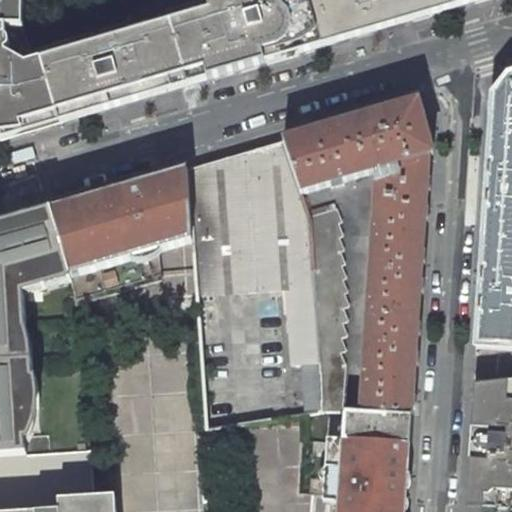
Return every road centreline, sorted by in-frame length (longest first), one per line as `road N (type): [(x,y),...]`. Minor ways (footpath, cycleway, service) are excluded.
road 1 (tertiary): [(0,190),(448,57)]
road 2 (residential): [(437,511),(462,108),(448,57)]
